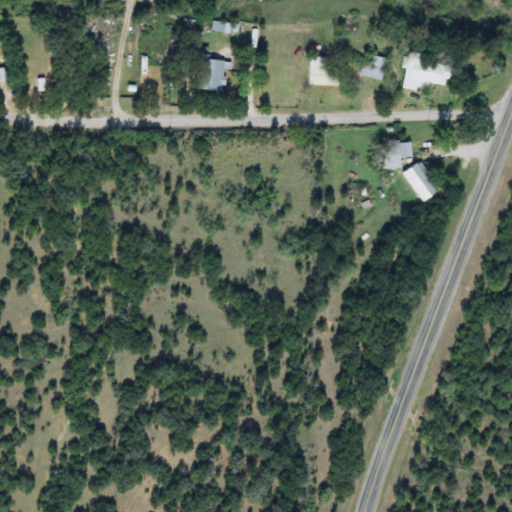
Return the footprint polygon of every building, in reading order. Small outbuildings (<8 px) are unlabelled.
[(226,33),(210,31),(211,22),(228,24),(226,33)] [(380,82),(358,76),(363,54),(385,59),(380,82)] [(400,89),(404,56),(449,61),(446,87),(428,85),(427,93),(400,89)] [(308,86),(308,59),(343,59),(343,86),(308,86)] [(198,91),(198,60),(223,60),(223,91),(198,91)] [(384,144),(410,144),(410,158),(400,158),(400,169),(384,169),(384,144)] [(401,175),(417,163),(438,191),(422,203),(401,175)]
